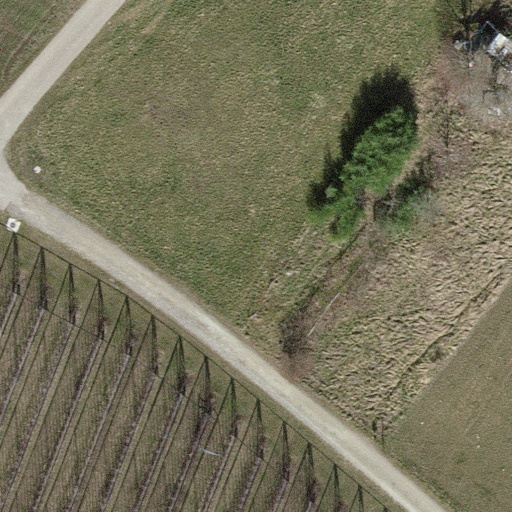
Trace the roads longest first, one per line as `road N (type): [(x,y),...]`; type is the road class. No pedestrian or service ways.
road 1 (track): [(430,511),(165,300),(0,186)]
road 2 (track): [(110,0),(0,121)]
